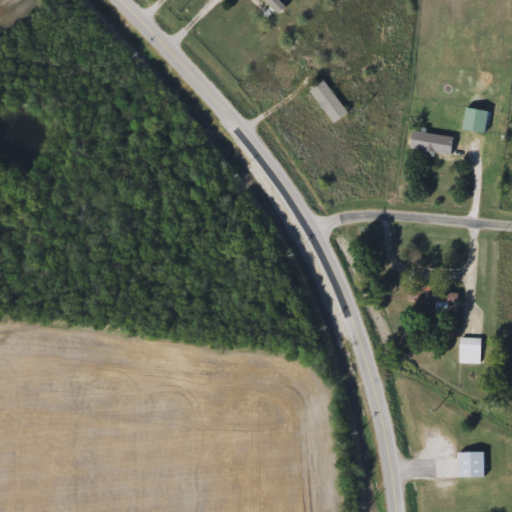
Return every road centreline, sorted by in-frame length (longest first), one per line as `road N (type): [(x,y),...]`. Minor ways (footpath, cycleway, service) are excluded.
road 1 (secondary): [(124,0),(239,125),(309,222),(373,380),(395,511)]
road 2 (residential): [(511,229),(352,213),(309,222)]
